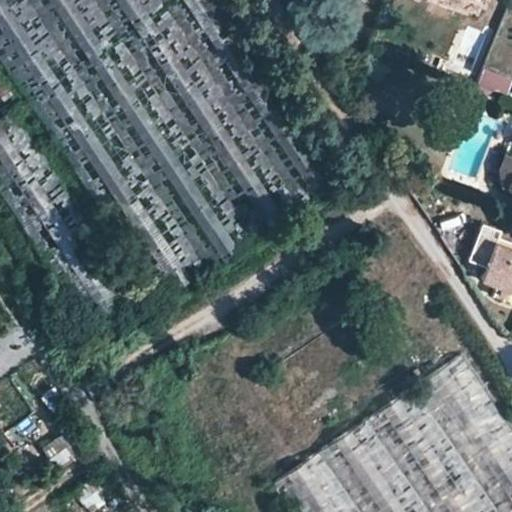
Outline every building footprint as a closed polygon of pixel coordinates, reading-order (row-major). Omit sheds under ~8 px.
[(504,9),(502,16),(508,18),(510,12),(504,9)] [(0,99),(1,101),(11,94),(0,77),(0,99)] [(511,83),(495,77),(490,91),(507,97),(511,83)] [(491,95),(459,82),(452,103),(463,108),(466,99),(487,107),(491,95)] [(511,152),(504,149),(499,165),(502,183),(511,187),(511,152)] [(95,201),(93,202),(78,212),(86,224),(101,215),(103,213),(95,201)] [(467,257),(484,265),(494,240),(499,229),(481,222),(467,257)] [(511,247),(494,240),(484,265),(480,277),(496,284),(511,290),(511,247)] [(511,301),(511,290),(496,284),(493,293),(511,301)] [(462,347),(474,340),(471,335),(459,342),(462,347)] [(166,416),(159,422),(157,424),(180,455),(190,448),(166,416)] [(47,457),(55,470),(72,458),(63,445),(47,457)] [(0,486),(1,488),(17,477),(10,467),(0,474),(0,486)] [(26,489),(17,477),(1,488),(10,501),(26,489)]
